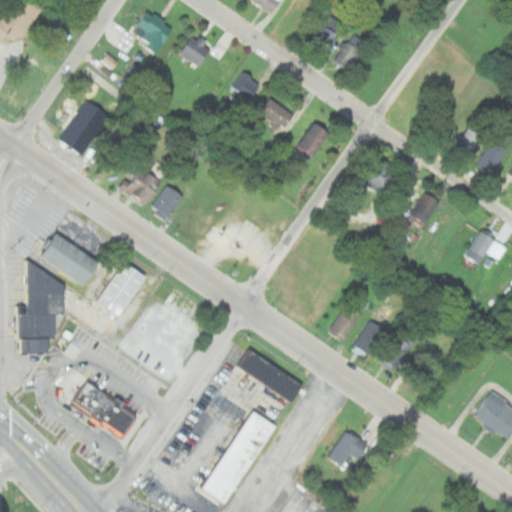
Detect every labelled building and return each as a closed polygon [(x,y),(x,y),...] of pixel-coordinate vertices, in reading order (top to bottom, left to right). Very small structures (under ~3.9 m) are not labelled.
[(0,43),(10,51),(42,5),(34,0),(3,0),(0,5),(0,43)] [(250,0),(270,13),(277,0),(250,0)] [(135,25),(161,43),(172,26),(146,9),(135,25)] [(341,21),(325,12),(306,46),(323,55),(341,21)] [(332,60),(347,70),(364,42),(349,32),(332,60)] [(187,33),(174,52),(193,65),(206,47),(187,33)] [(113,60),(102,52),(96,61),(107,68),(113,60)] [(260,83),(241,70),(229,87),(248,100),(260,83)] [(293,114),(267,96),(257,111),(282,129),(293,114)] [(108,115),(84,98),(57,138),(81,154),(108,115)] [(310,157),(329,132),(315,121),(295,146),(310,157)] [(454,143),(468,153),(482,136),(469,125),(454,143)] [(490,174),(508,148),(492,138),(474,163),(490,174)] [(397,170),(376,154),(358,179),(379,194),(397,170)] [(118,189),(143,206),(161,180),(136,163),(118,189)] [(182,197),(166,184),(147,207),(163,220),(182,197)] [(422,227),(440,200),(424,190),(406,216),(422,227)] [(506,246),(479,229),(469,246),(496,263),(506,246)] [(98,263),(55,232),(39,255),(82,286),(98,263)] [(21,259),(58,285),(58,314),(48,314),(49,338),(43,338),(43,352),(16,352),(16,338),(13,338),(12,305),(22,305),(21,259)] [(94,301),(118,316),(144,275),(120,260),(94,301)] [(508,287),(495,277),(476,302),(489,311),(508,287)] [(340,340),(360,314),(346,303),(326,329),(340,340)] [(383,329),(368,319),(349,347),(364,357),(383,329)] [(414,349),(399,334),(376,356),(391,372),(414,349)] [(291,401),(302,383),(246,349),(235,366),(291,401)] [(71,402),(88,413),(86,417),(100,426),(102,423),(124,437),(138,415),(122,405),(124,402),(115,396),(112,399),(84,381),(71,402)] [(473,415),(505,439),(511,429),(511,406),(491,391),(473,415)] [(200,489),(253,411),(276,426),(223,504),(200,489)] [(347,454),(356,460),(366,444),(343,429),(326,456),(339,465),(347,454)]
